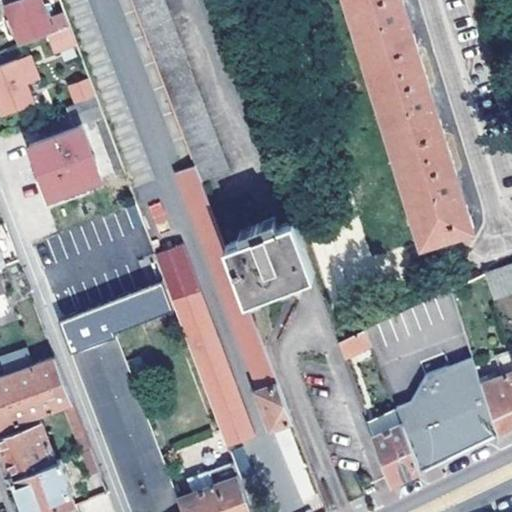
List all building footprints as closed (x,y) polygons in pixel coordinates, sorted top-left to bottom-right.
[(19,0),(5,6),(19,45),(49,34),(69,26),(64,13),(52,17),(55,25),(50,27),(40,0),(19,0)] [(132,0),(194,164),(200,180),(228,169),(163,0),(132,0)] [(348,0),(423,241),(474,225),(466,200),(439,115),(412,26),(403,0),(348,0)] [(55,48),(75,40),(69,26),(49,34),(55,48)] [(17,59),(0,65),(0,110),(2,116),(33,104),(17,59)] [(96,96),(68,107),(75,124),(90,118),(91,121),(97,119),(104,117),(96,96)] [(104,117),(97,119),(116,172),(123,169),(104,117)] [(102,180),(81,124),(29,145),(52,206),(88,192),(86,186),(102,180)] [(194,164),(176,171),(260,388),(256,389),(271,427),(292,419),(246,298),(225,244),(200,180),(194,164)] [(225,244),(246,298),(305,275),(312,273),(291,217),(284,220),(276,223),(273,216),(240,229),(242,236),(225,244)] [(155,254),(227,444),(254,433),(182,245),(155,254)] [(511,263),(485,272),(495,300),(511,293),(511,263)] [(337,340),(344,357),(372,344),(365,327),(337,340)] [(182,511),(177,499),(115,335),(93,343),(101,364),(78,373),(130,511),(148,511),(152,511),(182,511)] [(93,343),(70,353),(78,373),(101,364),(93,343)] [(482,382),(476,364),(472,354),(450,363),(426,371),(411,398),(406,400),(396,404),(402,421),(421,468),(432,463),(446,456),(470,445),(499,432),(482,382)] [(0,429),(64,405),(72,402),(54,355),(0,376),(0,429)] [(511,371),(482,382),(499,432),(506,428),(511,425),(511,371)] [(64,405),(81,452),(89,449),(72,402),(64,405)] [(0,440),(0,441),(13,477),(56,461),(40,419),(0,435),(0,440)] [(402,421),(373,434),(389,475),(391,482),(398,479),(421,468),(402,421)] [(81,452),(90,474),(98,471),(89,449),(81,452)] [(51,511),(63,508),(74,503),(68,485),(70,484),(61,459),(56,461),(13,477),(25,511),(51,511)] [(177,499),(182,511),(252,511),(233,461),(208,471),(213,485),(177,499)] [(79,503),(83,511),(110,511),(102,493),(79,503)] [(74,503),(63,508),(64,511),(78,511),(75,503),(74,503)]
